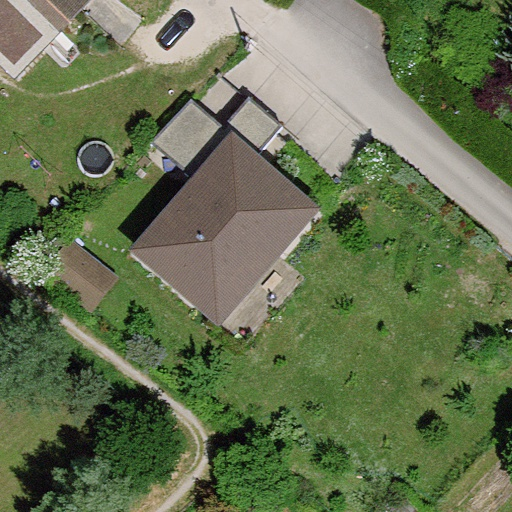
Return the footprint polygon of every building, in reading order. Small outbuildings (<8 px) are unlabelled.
[(0,0),(0,53),(16,69),(84,0),(0,0)] [(188,163),(204,178),(145,241),(215,306),(246,273),(235,262),(263,233),(273,243),(306,208),(268,173),(259,182),(244,168),(287,122),(255,92),(228,120),(188,163)] [(188,163),(228,120),(198,92),(157,134),(188,163)] [(111,276),(70,243),(49,269),(90,302),(111,276)] [(497,315),(396,313),(388,422),(495,427),(497,315)]
